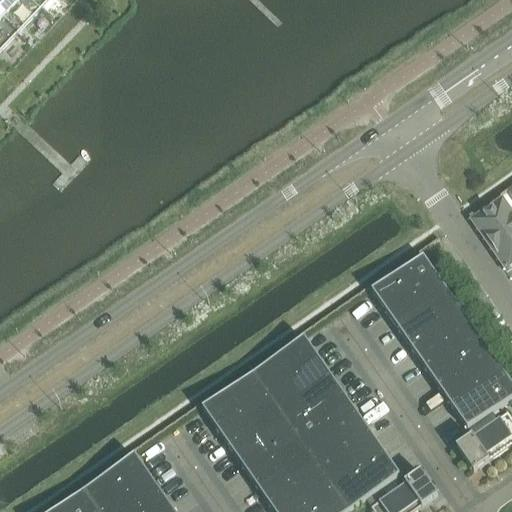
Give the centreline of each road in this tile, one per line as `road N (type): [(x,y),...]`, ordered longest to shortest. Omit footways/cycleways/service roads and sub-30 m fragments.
road 1 (secondary): [(0,433),(405,153)]
road 2 (secondary): [(385,126),(0,393)]
road 3 (residential): [(511,303),(405,153)]
road 4 (secondary): [(511,39),(385,126)]
road 5 (secondary): [(405,153),(511,79)]
